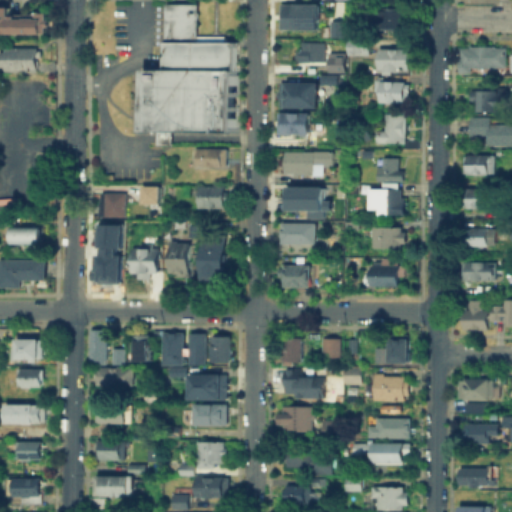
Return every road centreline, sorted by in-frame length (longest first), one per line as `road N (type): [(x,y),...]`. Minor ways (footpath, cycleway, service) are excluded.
road 1 (residential): [(69,511),(72,0)]
road 2 (residential): [(252,511),(254,0)]
road 3 (residential): [(433,511),(436,18)]
road 4 (residential): [(0,309),(435,312)]
